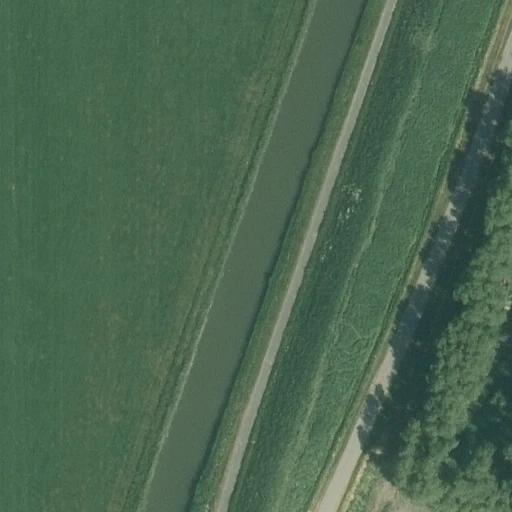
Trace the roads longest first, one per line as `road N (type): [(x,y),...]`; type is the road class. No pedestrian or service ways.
road 1 (unclassified): [(221,511),(392,0)]
road 2 (unclassified): [(326,511),(511,52)]
